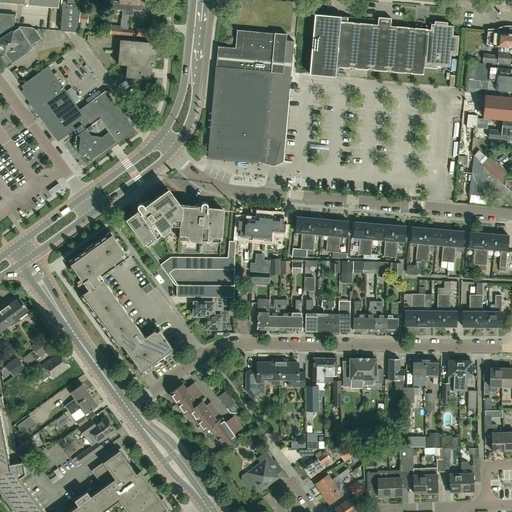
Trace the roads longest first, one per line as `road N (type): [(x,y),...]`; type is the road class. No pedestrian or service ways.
road 1 (residential): [(128,408),(202,353),(235,342),(511,348)]
road 2 (residential): [(511,213),(232,190),(171,152)]
